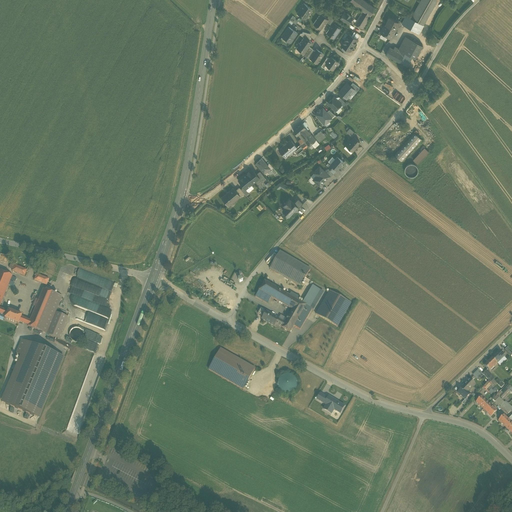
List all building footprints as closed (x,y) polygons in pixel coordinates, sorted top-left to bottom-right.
[(350,0),(349,1),(362,11),(370,16),(369,17),(371,18),(376,9),(362,0),(350,0)] [(420,0),(410,18),(423,25),(437,0),(420,0)] [(297,14),(305,20),(312,9),(304,4),(297,14)] [(354,25),(363,30),(369,17),(370,16),(362,11),(354,25)] [(340,19),(348,25),(352,18),(349,16),(350,16),(347,14),(344,13),(340,19)] [(326,22),(328,20),(326,19),(320,14),(312,23),(316,26),(317,26),(321,29),(326,22)] [(401,24),(419,34),(423,25),(410,18),(406,16),(401,24)] [(391,39),(397,28),(400,23),(396,21),(388,17),(380,33),(391,39)] [(325,33),(333,39),(341,29),(334,24),(333,23),(331,25),(325,33)] [(297,33),(288,27),(282,37),(290,42),(297,33)] [(304,37),(309,41),(311,38),(309,37),(310,34),(302,32),(302,34),(301,33),(300,35),(304,37)] [(345,40),(354,46),(357,40),(348,34),(345,40)] [(393,49),(390,47),(385,55),(399,63),(404,53),(408,55),(415,59),(423,46),(405,36),(398,49),(395,47),(393,49)] [(309,41),(304,37),(299,43),(298,43),(297,44),(297,45),(296,46),(297,47),(296,48),(304,54),(305,52),(309,47),(312,43),(309,41)] [(348,51),(350,52),(354,46),(345,40),(341,46),(343,47),(348,51)] [(312,49),(309,47),(305,52),(304,54),(303,55),(306,57),(312,49)] [(315,51),(312,49),(306,57),(309,59),(310,58),(315,51)] [(323,54),(316,49),(315,51),(310,58),(317,63),(323,54)] [(408,55),(404,53),(399,63),(403,65),(408,55)] [(325,65),(330,58),(327,57),(321,66),(323,68),(325,65)] [(333,70),(338,62),(331,57),(330,58),(325,65),(333,70)] [(354,90),(350,86),(347,83),(339,93),(340,94),(342,96),(346,99),(354,90)] [(354,90),(356,92),(359,89),(352,83),(350,86),(354,90)] [(335,111),(341,105),(337,100),(334,97),(327,103),(335,111)] [(337,100),(341,105),(343,106),(346,104),(339,98),(337,100)] [(332,119),(323,108),(315,115),(323,124),(328,121),(329,122),(332,119)] [(374,115),(369,121),(378,129),(383,123),(374,115)] [(297,135),(305,128),(302,124),(293,131),(297,135)] [(305,128),(297,135),(303,141),(308,147),(311,144),(316,140),(310,134),(311,133),(308,130),(308,131),(305,128)] [(346,132),(352,137),(355,133),(349,128),(346,132)] [(321,131),(314,136),(319,142),(325,136),(321,131)] [(421,140),(413,133),(393,155),(401,162),(421,140)] [(354,136),(346,145),(353,151),(358,145),(357,144),(359,142),(354,136)] [(296,147),(290,140),(278,150),(285,158),(287,156),(287,155),(293,150),(296,147)] [(300,144),(296,147),(293,150),(298,155),(303,150),(300,144)] [(428,153),(423,149),(413,160),(418,164),(428,153)] [(270,169),(261,158),(255,163),(265,174),(269,170),(270,169)] [(330,166),(336,172),(344,163),(337,158),(330,166)] [(417,177),(417,165),(406,165),(405,176),(417,177)] [(313,180),(320,186),(329,176),(319,167),(314,173),(317,175),(313,180)] [(246,175),(253,183),(259,178),(256,174),(252,170),(249,172),(247,173),(247,174),(246,175)] [(260,171),(256,174),(259,178),(262,181),(265,178),(260,171)] [(253,183),(246,175),(245,174),(238,180),(244,187),(246,189),(251,185),(253,183)] [(281,187),(285,190),(287,187),(279,182),(275,187),(279,190),(281,187)] [(249,193),(249,192),(246,189),(244,187),(241,189),(245,194),(246,195),(249,193)] [(240,196),(235,191),(233,188),(222,198),(228,206),(229,206),(228,205),(231,202),(231,203),(239,196),(240,196)] [(245,194),(241,189),(239,188),(235,191),(240,196),(239,196),(240,197),(245,194)] [(286,215),(289,217),(297,208),(298,208),(294,204),(289,199),(283,206),(285,208),(286,209),(283,212),(284,213),(286,215)] [(298,199),(294,204),(298,208),(297,208),(298,209),(303,204),(298,199)] [(310,270),(280,252),(270,270),(300,287),(310,270)] [(15,259),(2,254),(0,258),(0,259),(12,265),(15,259)] [(114,282),(70,264),(73,277),(67,293),(105,308),(114,282)] [(12,271),(24,276),(27,270),(14,265),(12,271)] [(0,305),(12,276),(0,271),(0,305)] [(34,280),(46,285),(49,279),(37,274),(34,280)] [(303,303),(264,281),(255,296),(268,303),(271,297),(292,309),(284,322),(266,312),(263,317),(262,320),(274,327),(275,324),(281,327),(281,328),(290,333),(294,327),(300,330),(312,309),(311,308),(321,290),(313,286),(303,303)] [(37,305),(30,320),(28,326),(28,327),(47,334),(56,312),(62,297),(43,289),(38,300),(36,300),(34,304),(37,305)] [(329,291),(315,315),(337,327),(351,303),(329,291)] [(0,313),(6,316),(8,311),(0,307),(0,313)] [(261,309),(258,314),(263,317),(266,312),(261,309)] [(6,316),(5,319),(19,325),(20,323),(22,317),(23,316),(9,310),(8,311),(6,316)] [(56,312),(47,334),(59,339),(68,317),(56,312)] [(30,320),(22,317),(20,323),(28,326),(30,320)] [(20,356),(1,402),(39,419),(65,358),(21,340),(16,354),(20,356)] [(243,390),(255,368),(221,348),(208,370),(243,390)] [(504,357),(499,352),(491,359),(497,364),(504,357)] [(497,364),(491,359),(484,366),(489,372),(497,364)] [(473,376),(477,380),(482,375),(478,371),(473,376)] [(486,371),(482,375),(493,386),(496,383),(497,382),(486,371)] [(282,376),(280,378),(278,381),(277,384),(277,387),(279,390),(281,393),(284,394),(287,395),(291,394),(293,393),(296,390),(297,387),(297,384),(296,381),(295,378),(292,376),(289,375),(285,375),(282,376)] [(91,399),(96,383),(88,381),(89,379),(85,378),(83,387),(87,388),(85,394),(87,395),(86,397),(91,399)] [(475,384),(470,380),(462,388),(467,392),(468,392),(475,384)] [(487,383),(483,388),(487,392),(492,388),(487,383)] [(467,392),(462,388),(457,393),(464,400),(465,401),(466,399),(470,395),(468,392),(467,392)] [(506,390),(500,397),(502,399),(508,392),(506,390)] [(319,395),(317,400),(326,405),(324,409),(331,413),(333,410),(339,414),(343,407),(334,402),(334,403),(319,395)] [(483,410),(489,404),(481,396),(475,402),(483,410)] [(504,403),(497,396),(492,400),(494,402),(495,402),(500,407),(504,403)] [(491,417),(496,411),(489,404),(483,410),(491,417)] [(511,409),(511,408),(508,404),(503,409),(508,414),(511,409)] [(506,428),(511,422),(503,415),(498,421),(506,428)]
